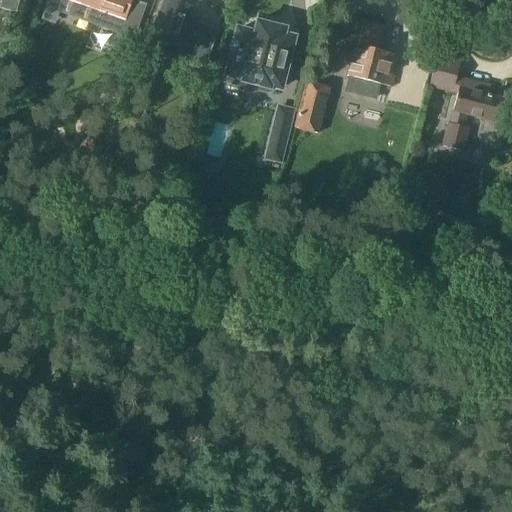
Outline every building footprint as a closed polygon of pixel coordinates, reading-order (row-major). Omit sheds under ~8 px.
[(65,0),(98,12),(94,25),(118,33),(112,51),(126,57),(133,38),(133,39),(144,10),(129,5),(130,0),(65,0)] [(197,25),(188,21),(193,6),(182,2),(183,0),(165,0),(157,25),(152,37),(171,44),(169,50),(186,56),(197,25)] [(349,77),(346,93),(377,100),(381,84),(387,86),(390,86),(392,76),(389,75),(394,55),(377,51),(383,26),(353,18),(347,45),(354,47),(347,77),(349,77)] [(225,66),(221,83),(241,88),(243,82),(266,88),(267,87),(277,90),(278,87),(282,88),(286,73),(282,72),(291,39),(280,36),(282,31),(270,27),(271,23),(259,20),(258,24),(256,24),(253,35),(235,30),(226,66),(225,66)] [(214,42),(199,37),(189,64),(205,69),(214,42)] [(437,57),(429,86),(456,92),(449,123),(448,123),(442,146),(458,150),(463,152),(469,128),(464,127),(463,127),(467,115),(481,119),(481,120),(484,121),(481,132),(496,136),(500,123),(504,106),(511,108),(511,83),(507,83),(503,100),(489,96),(491,87),(456,78),(460,63),(437,57)] [(316,134),(327,89),(303,84),(293,128),(316,134)] [(30,139),(45,131),(37,117),(22,125),(30,139)] [(271,134),(264,160),(281,165),(288,138),(271,134)] [(164,184),(172,159),(156,154),(149,179),(164,184)]
